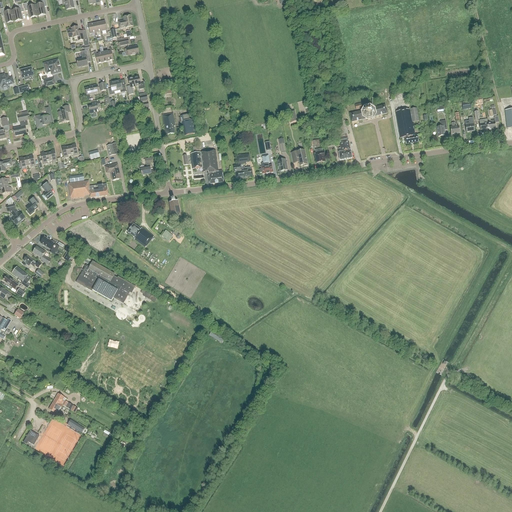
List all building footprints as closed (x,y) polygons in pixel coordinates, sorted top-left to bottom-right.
[(35,6),(38,16),(45,15),(44,8),(47,7),(45,0),(42,0),(43,4),(35,6)] [(64,0),(65,5),(66,10),(74,8),(72,1),(76,0),(64,0)] [(38,16),(35,6),(28,7),(27,4),(24,4),(25,12),(28,11),(30,18),(38,16)] [(12,11),(14,22),(22,20),(20,13),(23,12),(22,5),(18,5),(19,9),(12,11)] [(14,22),(12,11),(4,12),(3,9),(0,9),(2,17),(5,16),(6,23),(14,22)] [(125,28),(133,26),(131,16),(123,17),(124,21),(118,22),(120,28),(125,27),(125,28)] [(101,32),(102,32),(105,31),(106,34),(108,34),(107,30),(105,21),(99,23),(101,32)] [(103,35),(102,32),(101,32),(99,23),(94,24),(96,33),(100,32),(101,35),(103,35)] [(96,33),(94,24),(88,25),(90,34),(94,33),(95,36),(97,36),(96,33)] [(71,31),(68,31),(69,38),(73,38),(77,37),(78,41),(83,40),(84,40),(83,40),(82,31),(79,32),(78,27),(71,28),(71,31)] [(126,48),(127,49),(124,49),(126,56),(128,55),(128,56),(139,54),(137,46),(131,48),(131,47),(126,48)] [(87,63),(90,62),(88,50),(81,52),(82,59),(76,60),(78,67),(87,65),(87,63)] [(103,63),(101,54),(96,55),(96,52),(94,52),(94,55),(95,55),(96,58),(97,64),(103,63)] [(46,73),(51,71),(52,75),(61,72),(59,66),(60,66),(59,64),(59,65),(58,60),(44,64),(46,73)] [(29,79),(28,77),(33,76),(31,68),(20,71),(22,79),(25,78),(25,80),(29,79)] [(14,84),(12,78),(9,79),(8,76),(4,77),(4,76),(1,77),(1,78),(0,77),(0,87),(3,87),(3,88),(7,87),(7,86),(14,84)] [(133,78),(135,87),(139,86),(140,90),(145,89),(144,83),(140,84),(139,76),(133,78)] [(56,85),(54,78),(43,81),(45,88),(56,85)] [(132,88),(135,87),(133,78),(128,79),(130,86),(127,87),(129,95),(134,94),(132,88)] [(115,82),(117,91),(120,91),(121,93),(126,92),(125,86),(122,86),(120,80),(115,82)] [(114,92),(117,91),(115,82),(110,83),(111,89),(108,89),(110,95),(115,94),(114,92)] [(27,85),(18,87),(20,94),(29,91),(27,85)] [(86,95),(99,93),(97,85),(91,87),(91,88),(85,89),(86,95)] [(171,97),(170,89),(160,90),(161,98),(171,97)] [(100,107),(99,102),(91,104),(92,107),(88,108),(90,114),(98,112),(98,108),(100,107)] [(375,117),(387,114),(385,105),(373,108),(372,108),(362,110),(363,111),(350,114),(352,122),(364,119),(365,120),(375,118),(375,117)] [(67,113),(70,112),(69,106),(63,108),(64,111),(58,113),(59,117),(60,117),(61,123),(69,121),(67,113)] [(417,108),(410,109),(396,112),(400,138),(405,138),(406,144),(418,142),(417,135),(415,136),(414,131),(413,122),(419,121),(417,108)] [(19,113),(19,116),(17,116),(19,122),(20,122),(21,127),(13,129),(15,137),(27,134),(25,126),(26,126),(27,124),(26,120),(29,120),(27,111),(19,113)] [(297,121),(294,111),(288,113),(290,122),(297,121)] [(173,127),(175,126),(173,114),(162,116),(164,125),(166,135),(174,133),(173,127)] [(35,125),(36,125),(37,129),(41,128),(41,127),(51,124),(49,116),(43,117),(43,116),(41,115),(34,117),(35,122),(35,125)] [(190,120),(188,115),(180,116),(180,118),(179,118),(180,123),(181,122),(184,136),(197,133),(194,119),(190,120)] [(466,132),(475,131),(473,123),(475,123),(474,118),(469,119),(470,124),(465,125),(466,132)] [(487,120),(483,120),(479,121),(480,125),(481,130),(488,129),(488,124),(487,120)] [(492,123),(488,124),(488,129),(496,128),(495,120),(491,121),(492,123)] [(348,141),(347,137),(346,134),(348,133),(344,121),(337,123),(340,136),(340,138),(339,138),(341,148),(338,149),(339,153),(340,161),(352,158),(349,141),(348,141)] [(444,131),(447,130),(445,121),(440,122),(441,127),(436,128),(438,137),(445,136),(444,131)] [(451,123),(452,128),(450,128),(452,135),(460,133),(459,126),(457,127),(456,123),(455,124),(455,123),(451,123)] [(148,143),(148,146),(154,146),(152,136),(142,138),(143,144),(148,143)] [(69,147),(71,155),(74,154),(74,156),(78,155),(75,144),(72,145),(72,146),(69,147)] [(107,146),(109,156),(119,154),(116,144),(107,146)] [(71,155),(69,147),(66,148),(65,147),(62,148),(64,159),(68,158),(68,156),(71,155)] [(323,156),(325,155),(324,151),(322,152),(322,149),(315,150),(316,153),(315,153),(317,163),(324,162),(323,156)] [(99,158),(98,150),(88,153),(90,160),(99,158)] [(299,166),(303,166),(303,167),(307,166),(304,150),(291,153),(293,164),(299,162),(299,166)] [(48,153),(50,161),(52,161),(53,163),(57,162),(54,151),(51,151),(51,153),(48,153)] [(210,185),(223,183),(222,171),(218,171),(215,151),(190,154),(192,170),(202,168),(203,172),(208,172),(210,185)] [(50,161),(48,153),(44,154),(44,152),(41,154),(43,165),(47,164),(47,162),(50,161)] [(246,162),(250,162),(249,154),(236,156),(237,165),(246,164),(246,162)] [(30,157),(26,158),(28,166),(31,165),(31,167),(35,166),(33,156),(30,156),(30,157)] [(268,163),(270,163),(268,156),(263,157),(262,157),(263,163),(262,163),(261,165),(262,169),(259,170),(260,173),(262,173),(262,174),(266,174),(270,174),(269,173),(273,173),(272,166),(269,166),(268,163)] [(28,166),(26,158),(23,159),(23,158),(19,159),(22,169),(26,169),(26,170),(28,169),(28,166)] [(151,171),(150,164),(153,163),(152,158),(145,159),(146,165),(147,169),(140,170),(141,176),(149,174),(150,176),(156,174),(155,170),(151,171)] [(5,168),(12,166),(11,160),(6,162),(6,163),(0,163),(0,172),(6,172),(5,168)] [(279,172),(287,170),(285,160),(278,161),(279,172)] [(112,181),(121,179),(118,164),(105,167),(107,174),(110,173),(112,181)] [(246,176),(252,176),(251,167),(245,168),(241,168),(241,165),(234,167),(235,173),(236,172),(237,179),(247,178),(246,176)] [(0,185),(0,187),(8,186),(8,183),(10,183),(9,178),(0,180),(0,185)] [(31,181),(31,180),(20,182),(22,189),(32,186),(32,185),(31,181)] [(90,194),(91,198),(108,196),(106,185),(89,187),(88,182),(69,185),(71,199),(85,198),(85,197),(87,194),(90,194)] [(42,187),(43,188),(46,192),(43,195),(47,200),(53,195),(50,191),(53,189),(47,183),(42,187)] [(8,186),(0,187),(1,191),(0,191),(1,195),(12,192),(11,188),(9,188),(8,186)] [(16,195),(19,198),(25,193),(22,190),(16,195)] [(39,204),(38,202),(34,198),(29,202),(31,204),(26,208),(28,210),(27,211),(30,215),(34,212),(33,211),(38,208),(36,206),(39,204)] [(178,217),(180,214),(177,201),(175,202),(174,199),(171,199),(172,203),(169,203),(171,215),(175,218),(178,217)] [(15,210),(14,205),(14,204),(7,206),(8,212),(11,211),(12,214),(15,218),(12,220),(16,225),(19,223),(24,218),(20,213),(19,214),(15,210)] [(146,248),(154,237),(142,228),(141,230),(134,225),(131,228),(131,227),(130,229),(130,230),(128,233),(135,238),(134,239),(146,248)] [(59,247),(55,244),(56,243),(45,237),(44,237),(41,243),(52,250),(50,252),(54,255),(59,247)] [(34,249),(35,250),(33,253),(41,259),(40,260),(48,265),(51,261),(43,256),(45,253),(37,247),(36,248),(35,248),(34,249)] [(63,260),(68,263),(74,252),(74,251),(67,247),(65,252),(67,253),(63,260)] [(33,261),(27,257),(23,261),(26,263),(26,264),(29,266),(30,264),(34,267),(35,266),(38,268),(41,264),(38,262),(37,263),(33,261)] [(86,265),(76,282),(92,291),(111,301),(113,298),(123,304),(130,293),(131,294),(135,287),(118,277),(117,278),(114,276),(115,275),(92,262),(89,267),(86,265)] [(17,268),(12,273),(23,281),(21,284),(27,289),(30,286),(27,284),(31,279),(17,268)] [(41,278),(44,274),(38,270),(35,274),(41,278)] [(10,279),(7,277),(6,278),(5,278),(4,279),(4,280),(4,281),(15,290),(18,285),(10,279)] [(8,293),(0,287),(0,299),(3,301),(6,296),(9,298),(11,295),(8,293)] [(23,298),(25,294),(19,289),(16,293),(23,298)] [(156,298),(151,295),(145,292),(143,296),(154,302),(156,298)] [(17,302),(12,299),(9,305),(13,308),(17,302)] [(24,313),(18,309),(14,315),(20,319),(24,313)] [(11,321),(8,319),(1,329),(5,331),(11,321)] [(225,339),(222,337),(212,331),(209,336),(219,341),(222,343),(225,339)] [(54,401),(62,405),(75,413),(78,409),(64,401),(66,398),(58,394),(54,401)] [(57,414),(62,405),(54,401),(49,409),(57,414)] [(68,425),(82,433),(85,429),(71,420),(68,425)] [(39,436),(30,431),(23,443),(26,444),(28,442),(33,445),(39,436)]
